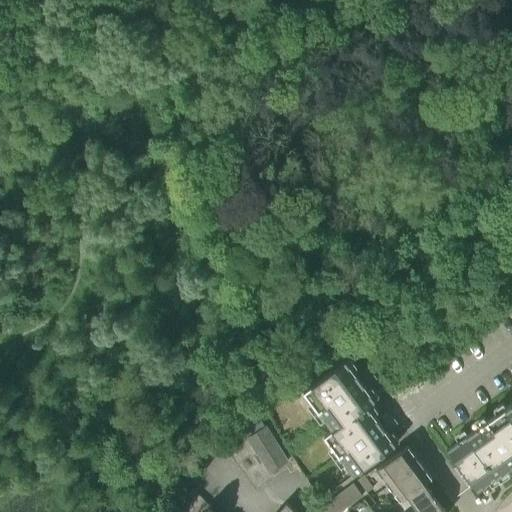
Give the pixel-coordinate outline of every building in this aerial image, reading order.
[(332,429),(324,434),(354,474),(396,444),(387,432),(391,429),(385,421),(381,424),(367,405),(375,399),(367,388),(370,385),(364,377),(361,379),(346,359),(304,390),(332,429)] [(511,401),(461,439),(491,481),(509,468),(511,472),(511,471),(511,401)] [(248,437),(270,472),(288,460),(266,426),(248,437)] [(491,481),(461,439),(447,449),(458,464),(454,467),(467,485),(471,482),(478,491),(491,481)] [(377,468),(388,485),(420,461),(409,445),(377,468)] [(408,495),(425,483),(432,477),(420,461),(388,485),(400,501),(408,495)] [(359,480),(367,491),(373,487),(365,475),(359,480)] [(362,495),(354,483),(348,488),(356,499),(362,495)] [(408,495),(418,509),(419,508),(421,511),(446,511),(425,483),(408,495)] [(209,511),(213,508),(193,487),(176,504),(184,511),(209,511)] [(348,488),(342,492),(351,503),(356,499),(348,488)] [(351,503),(342,492),(336,496),(345,508),(351,503)] [(336,496),(330,500),(338,511),(345,508),(336,496)] [(338,511),(330,500),(324,505),(328,511),(338,511)] [(277,511),(296,511),(288,503),(277,511)]
